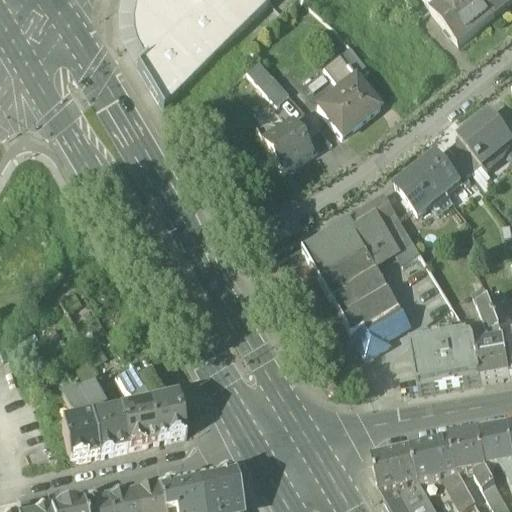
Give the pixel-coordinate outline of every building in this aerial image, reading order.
[(141,67),(136,71),(161,114),(269,7),(261,0),(137,0),(137,1),(131,13),(128,26),(129,40),(132,53),(139,65),(141,67)] [(421,0),(420,1),(431,14),(448,0),(421,0)] [(448,0),(431,14),(430,15),(458,50),(496,20),(480,0),(448,0)] [(511,0),(480,0),(496,20),(511,6),(511,0)] [(405,30),(368,59),(376,68),(399,97),(435,68),(405,30)] [(366,76),(376,68),(368,59),(359,46),(349,54),(366,76)] [(338,62),(357,86),(367,77),(366,76),(349,54),(338,62)] [(316,113),(341,143),(343,142),(379,114),(357,86),(338,62),(323,74),(339,95),(316,113)] [(245,78),(259,94),(272,83),(257,67),(245,78)] [(259,94),(276,112),(288,101),(272,83),(259,94)] [(229,115),(219,105),(205,117),(215,128),(229,115)] [(481,171),(482,171),(511,147),(511,144),(490,117),(476,128),(458,142),(466,152),(481,171)] [(293,129),(304,148),(320,137),(306,122),(293,129)] [(265,133),(261,135),(255,138),(281,180),(312,161),(304,148),(293,129),(278,139),(275,136),(272,134),(269,133),(265,133)] [(466,152),(456,160),(471,178),(481,171),(466,152)] [(438,158),(423,170),(446,199),(461,187),(446,168),(438,158)] [(461,187),(471,178),(456,160),(446,168),(461,187)] [(217,167),(229,188),(240,182),(227,161),(217,167)] [(454,209),(446,199),(423,170),(395,193),(417,221),(431,211),(439,221),(454,209)] [(491,183),(482,171),(481,171),(471,178),(487,198),(493,193),(487,186),(491,183)] [(298,258),(273,273),(287,295),(301,319),(403,256),(375,211),(330,238),(329,235),(296,255),(298,258)] [(269,307),(287,295),(273,273),(255,284),(269,307)] [(75,296),(58,305),(67,320),(83,310),(75,296)] [(473,301),(477,312),(489,307),(485,296),(473,301)] [(511,324),(504,302),(489,307),(504,346),(510,382),(511,381),(511,324)] [(490,340),(493,349),(504,346),(489,307),(477,312),(488,341),(490,340)] [(410,348),(419,399),(482,387),(476,352),(468,338),(410,348)] [(510,382),(504,346),(493,349),(476,352),(482,387),(510,382)] [(98,348),(86,355),(95,371),(107,364),(98,348)] [(152,363),(159,375),(160,375),(166,371),(159,359),(152,363)] [(129,377),(148,410),(156,449),(185,443),(176,403),(164,381),(163,381),(160,375),(159,375),(152,363),(142,369),(129,377)] [(128,455),(156,449),(148,410),(129,377),(114,385),(125,404),(130,409),(135,408),(136,412),(119,416),(128,455)] [(99,461),(128,455),(119,416),(102,420),(101,415),(104,413),(92,391),(78,399),(91,422),(99,461)] [(69,468),(99,461),(91,422),(78,399),(75,394),(61,402),(70,418),(74,421),(79,420),(79,425),(61,429),(69,468)] [(503,472),(511,470),(511,449),(509,435),(487,439),(494,474),(503,472)] [(486,475),(494,474),(487,439),(480,440),(486,475)] [(487,476),(486,475),(480,440),(451,445),(459,480),(459,481),(475,478),(487,476)] [(443,484),(448,483),(459,480),(451,445),(412,454),(420,489),(433,487),(433,488),(443,486),(443,484)] [(423,495),(420,489),(412,454),(372,463),(380,499),(393,496),(400,494),(400,496),(410,493),(410,492),(415,491),(419,497),(423,495)] [(511,470),(503,472),(511,487),(511,470)] [(495,491),(487,476),(475,478),(475,483),(483,498),(495,491)] [(239,511),(232,478),(195,486),(200,511),(239,511)] [(459,481),(459,480),(448,483),(451,489),(450,490),(449,491),(449,492),(460,511),(470,511),(475,509),(459,481)] [(200,511),(195,486),(158,495),(161,511),(200,511)] [(424,511),(423,510),(429,506),(423,495),(419,497),(415,491),(410,492),(410,493),(400,496),(400,494),(393,496),(396,503),(401,502),(406,511),(424,511)] [(483,498),(491,511),(496,511),(505,507),(496,491),(495,491),(483,498)] [(161,511),(158,495),(132,500),(134,511),(161,511)] [(387,511),(406,511),(401,502),(396,503),(393,496),(380,499),(387,511)] [(134,511),(132,500),(106,506),(107,511),(134,511)]
